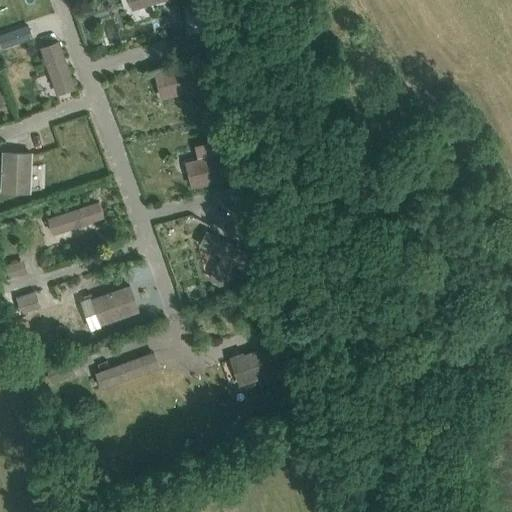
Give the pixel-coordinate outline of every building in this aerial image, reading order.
[(128,0),(132,10),(162,0),(128,0)] [(186,0),(190,14),(203,10),(200,0),(186,0)] [(43,7),(46,28),(59,26),(55,4),(43,7)] [(56,94),(76,88),(59,40),(39,47),(56,94)] [(207,85),(201,61),(155,71),(161,96),(207,85)] [(230,94),(212,99),(215,112),(234,107),(230,94)] [(236,119),(218,123),(221,137),(239,133),(236,119)] [(1,150),(0,192),(30,193),(32,152),(1,150)] [(185,161),(192,188),(233,178),(227,151),(185,161)] [(104,217),(98,202),(47,216),(52,234),(104,217)] [(253,226),(239,219),(232,232),(246,240),(253,226)] [(220,256),(208,279),(222,286),(242,248),(206,230),(198,246),(220,256)] [(39,246),(41,258),(55,256),(53,244),(39,246)] [(19,265),(40,260),(36,245),(16,250),(19,265)] [(9,278),(21,274),(17,260),(5,264),(9,278)] [(91,299),(100,325),(139,311),(130,284),(91,299)] [(21,313),(34,309),(28,291),(15,296),(21,313)] [(287,332),(281,318),(267,323),(273,337),(287,332)] [(280,369),(271,342),(229,357),(238,383),(280,369)] [(95,373),(100,389),(159,368),(153,351),(95,373)] [(70,359),(46,367),(51,381),(75,373),(70,359)] [(97,476),(106,470),(100,460),(91,465),(97,476)]
